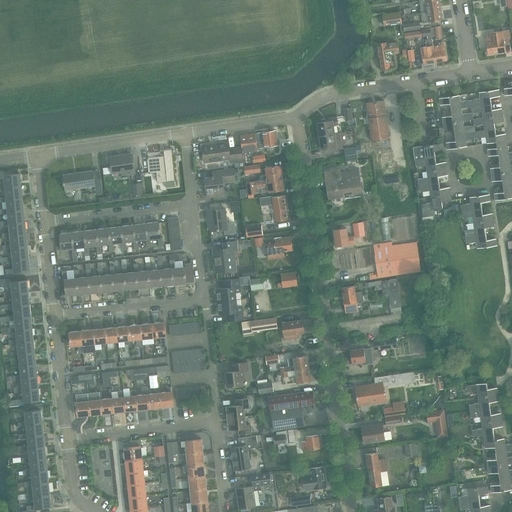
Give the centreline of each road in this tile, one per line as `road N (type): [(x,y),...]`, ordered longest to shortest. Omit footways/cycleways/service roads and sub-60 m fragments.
road 1 (residential): [(351,511),(295,118)]
road 2 (residential): [(52,316),(196,298),(191,204)]
road 3 (residential): [(295,118),(337,92),(469,71)]
road 4 (residential): [(43,221),(191,204)]
road 5 (residential): [(36,155),(183,135)]
road 6 (residential): [(66,441),(211,426)]
road 7 (residential): [(66,441),(52,316)]
